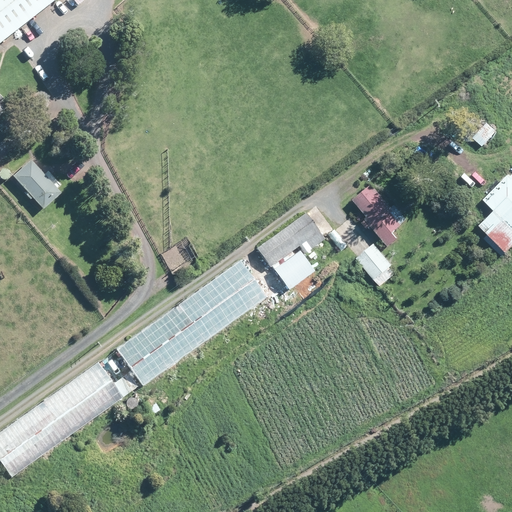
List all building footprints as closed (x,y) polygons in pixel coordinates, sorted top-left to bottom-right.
[(0,0),(0,43),(55,0),(0,0)] [(497,133),(488,124),(473,138),(482,147),(497,133)] [(59,193),(31,161),(13,177),(41,208),(59,193)] [(4,165),(0,169),(0,176),(4,181),(12,173),(4,165)] [(479,227),(487,234),(482,239),(496,252),(500,248),(506,254),(511,247),(511,175),(510,173),(483,200),(494,211),(479,227)] [(409,229),(372,185),(353,201),(357,206),(351,211),(366,228),(369,225),(388,247),(409,229)] [(269,267),(294,249),(299,245),(305,253),(324,240),(305,214),(256,249),(269,267)] [(333,229),(327,234),(340,250),(346,246),(333,229)] [(391,265),(374,245),(360,257),(377,277),(391,265)] [(296,253),(272,271),(286,291),(314,271),(300,251),(296,253)] [(267,298),(241,261),(116,349),(142,386),(267,298)] [(124,398),(99,362),(0,431),(0,460),(12,477),(124,398)]
